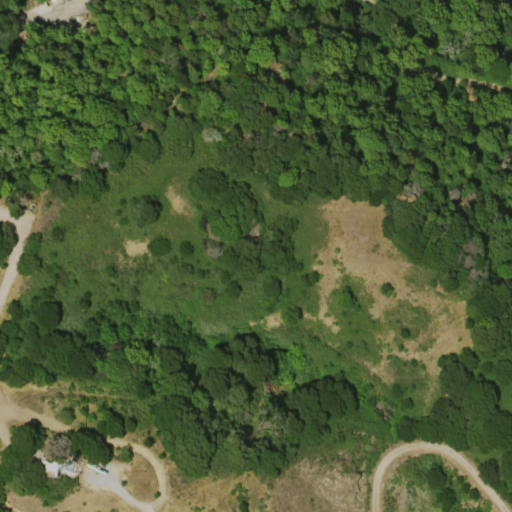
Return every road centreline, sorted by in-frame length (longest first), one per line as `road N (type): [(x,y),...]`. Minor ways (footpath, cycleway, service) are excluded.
road 1 (track): [(172,508),(172,477),(155,457),(0,413)]
road 2 (track): [(372,511),(372,480),(399,452),(435,447),(459,462),(501,511)]
road 3 (track): [(17,511),(172,508)]
